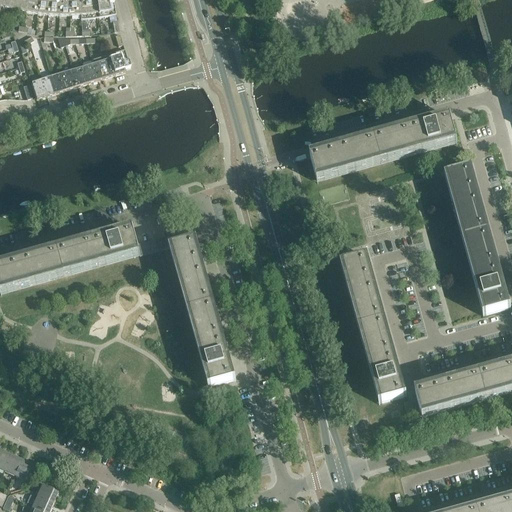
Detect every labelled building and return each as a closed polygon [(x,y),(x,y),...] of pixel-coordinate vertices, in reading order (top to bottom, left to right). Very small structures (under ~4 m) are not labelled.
[(7,0),(5,9),(16,12),(17,0),(7,0)] [(17,0),(16,12),(26,14),(28,0),(17,0)] [(28,0),(26,14),(37,16),(38,0),(28,0)] [(38,0),(37,16),(48,17),(49,0),(38,0)] [(49,0),(48,17),(59,17),(59,0),(49,0)] [(59,0),(59,17),(70,17),(69,0),(59,0)] [(69,0),(70,17),(81,17),(79,0),(69,0)] [(79,0),(81,17),(81,21),(93,20),(99,19),(96,0),(79,0)] [(96,0),(99,19),(110,17),(116,16),(112,0),(96,0)] [(90,24),(81,25),(81,33),(90,32),(90,24)] [(26,47),(30,45),(32,50),(42,46),(40,40),(32,38),(24,43),(26,47)] [(53,44),(46,46),(48,54),(55,51),(53,44)] [(125,52),(119,53),(124,72),(130,70),(125,52)] [(119,53),(108,57),(115,78),(125,74),(124,72),(119,53)] [(92,62),(93,66),(98,83),(115,78),(108,57),(92,62)] [(93,66),(83,69),(88,86),(98,83),(93,66)] [(83,69),(72,72),(78,89),(88,86),(83,69)] [(72,72),(62,75),(67,92),(78,89),(72,72)] [(62,75),(52,78),(57,95),(67,92),(62,75)] [(52,78),(42,82),(47,99),(57,95),(52,78)] [(47,99),(42,82),(31,85),(36,102),(47,99)] [(23,89),(27,102),(33,100),(29,87),(23,89)] [(426,127),(311,160),(317,181),(456,142),(450,121),(436,125),(435,122),(435,121),(425,124),(425,125),(425,124),(426,127)] [(501,287),(469,171),(447,177),(486,317),(508,311),(504,296),(507,296),(508,296),(505,285),(504,286),(501,287)] [(110,240),(0,270),(0,293),(0,294),(140,255),(137,246),(134,233),(119,237),(118,234),(119,234),(119,233),(108,236),(108,237),(109,237),(110,240)] [(173,249),(185,245),(183,236),(167,241),(169,250),(170,250),(173,249)] [(160,240),(163,251),(164,251),(169,250),(167,241),(166,238),(160,240)] [(155,241),(158,253),(164,251),(163,251),(160,240),(155,241)] [(149,243),(152,254),(158,253),(155,241),(149,243)] [(149,243),(143,244),(147,256),(152,254),(149,243)] [(173,249),(212,389),(233,383),(229,368),(232,367),(232,368),(233,367),(230,357),(229,357),(229,358),(227,358),(194,243),(185,245),(173,249)] [(137,246),(140,255),(141,258),(147,256),(143,244),(137,246)] [(397,375),(365,259),(343,265),(382,405),(404,399),(400,384),(403,383),(403,384),(400,373),(400,374),(397,375)] [(511,368),(415,395),(421,417),(511,391),(511,368)] [(412,403),(404,405),(407,416),(415,414),(412,403)] [(0,470),(5,473),(12,457),(1,452),(0,454),(0,470)] [(16,478),(23,462),(12,457),(5,473),(16,478)] [(16,478),(27,483),(34,467),(23,462),(16,478)] [(32,472),(29,479),(35,481),(37,478),(38,475),(37,475),(32,472)] [(43,489),(40,496),(38,498),(54,505),(59,494),(44,487),(45,486),(38,483),(36,486),(43,489)] [(38,500),(34,507),(33,509),(39,511),(51,511),(54,505),(38,498),(40,496),(33,493),(31,497),(38,500)] [(511,511),(511,502),(476,511),(511,511)]
